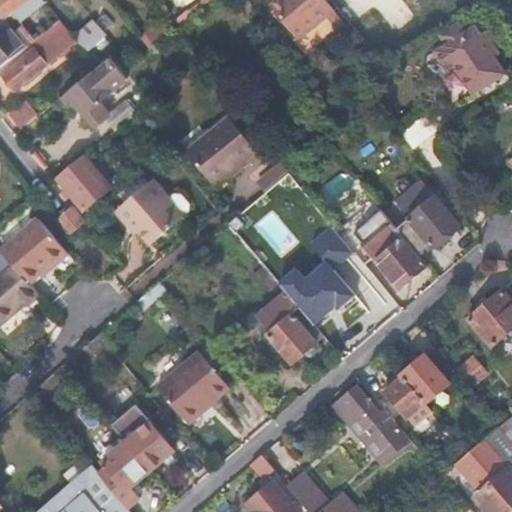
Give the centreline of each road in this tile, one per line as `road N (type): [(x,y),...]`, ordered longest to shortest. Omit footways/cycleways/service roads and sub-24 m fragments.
road 1 (residential): [(183,511),(503,241),(511,251)]
road 2 (residential): [(0,404),(114,304)]
